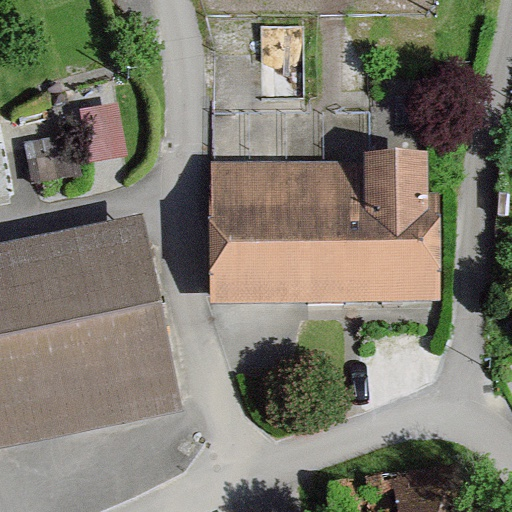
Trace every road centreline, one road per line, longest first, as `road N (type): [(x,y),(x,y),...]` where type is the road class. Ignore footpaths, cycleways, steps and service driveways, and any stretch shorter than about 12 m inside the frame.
road 1 (residential): [(172,0),(185,88),(183,257),(206,367),(252,480)]
road 2 (residential): [(472,423),(480,162),(511,5)]
road 3 (residential): [(472,423),(312,458),(252,480)]
